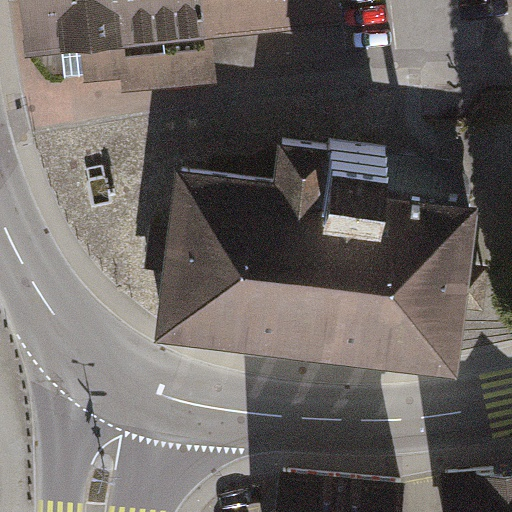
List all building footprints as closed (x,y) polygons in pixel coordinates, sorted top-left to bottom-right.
[(205,26),(202,0),(14,0),(19,44),(52,41),(56,79),(117,73),(116,61),(115,49),(206,40),(205,26)] [(339,13),(337,0),(202,0),(205,26),(339,13)] [(282,184),(188,172),(180,240),(170,315),(455,351),(476,183),(459,159),(288,138),(282,184)] [(511,511),(511,467),(440,473),(443,511),(511,511)] [(400,511),(402,481),(282,474),(280,511),(400,511)]
